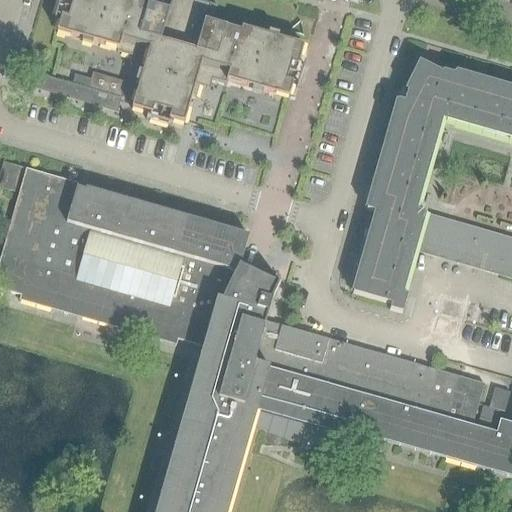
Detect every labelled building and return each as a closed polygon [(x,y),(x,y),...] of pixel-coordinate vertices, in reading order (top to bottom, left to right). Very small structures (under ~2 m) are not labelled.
[(171,0),(167,12),(148,7),(132,2),(133,0),(59,0),(54,20),(55,21),(56,18),(60,20),(56,33),(117,51),(116,53),(133,58),(135,51),(147,54),(130,110),(149,115),(147,120),(145,119),(145,120),(170,128),(170,126),(168,126),(169,121),(183,125),(195,84),(208,88),(210,80),(226,85),(226,82),(287,100),(292,87),(296,88),(295,90),(296,91),(304,65),(302,65),(302,67),(297,66),(303,48),(241,30),(240,33),(205,23),(209,6),(216,8),(216,7),(191,0),(171,0)] [(84,190),(84,192),(76,190),(77,185),(25,171),(0,257),(0,290),(19,296),(18,301),(175,346),(177,340),(202,348),(154,511),(227,511),(250,432),(255,413),(350,440),(352,434),(435,458),(511,479),(511,91),(453,75),(453,76),(442,73),(441,75),(418,63),(398,103),(397,102),(373,184),(366,210),(365,211),(375,214),(352,295),(390,306),(389,311),(401,315),(406,296),(402,295),(415,252),(511,279),(511,423),(511,426),(498,422),(495,434),(471,428),(483,385),(437,372),(320,339),(265,323),(267,315),(271,300),(280,283),(278,282),(276,286),(239,268),(241,262),(248,237),(247,237),(84,190)] [(37,76),(34,88),(41,90),(44,78),(37,76)] [(73,76),(71,84),(87,89),(89,81),(73,76)] [(44,78),(41,90),(47,92),(51,80),(44,78)] [(51,80),(47,92),(54,94),(58,82),(51,80)] [(58,82),(54,94),(61,96),(65,84),(58,82)] [(65,84),(61,96),(68,98),(71,86),(65,84)] [(71,86),(68,98),(75,100),(78,88),(71,86)] [(78,88),(75,100),(82,102),(85,90),(78,88)] [(85,90),(82,102),(88,104),(92,92),(85,90)] [(92,92),(88,104),(95,106),(99,94),(92,92)] [(99,94),(95,106),(102,108),(106,95),(99,94)] [(106,95),(102,108),(109,110),(112,97),(106,95)] [(112,97),(109,110),(116,112),(119,99),(112,97)]
